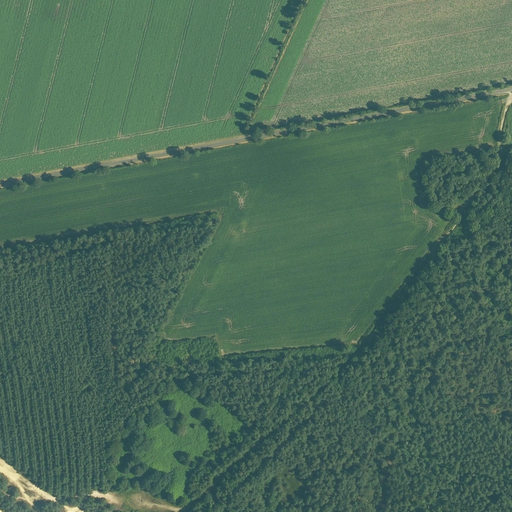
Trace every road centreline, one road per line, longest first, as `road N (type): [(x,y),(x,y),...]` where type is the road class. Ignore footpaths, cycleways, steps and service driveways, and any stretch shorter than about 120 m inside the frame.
road 1 (track): [(511,96),(497,168),(359,345),(183,511)]
road 2 (residential): [(0,186),(511,90)]
road 3 (track): [(0,459),(55,493),(120,487),(191,505)]
